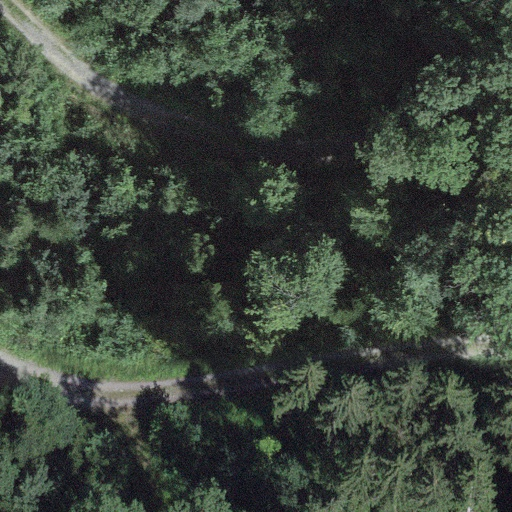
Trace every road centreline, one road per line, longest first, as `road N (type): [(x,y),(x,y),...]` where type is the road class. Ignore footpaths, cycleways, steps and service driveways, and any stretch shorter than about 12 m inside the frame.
road 1 (track): [(6,0),(81,77),(239,146),(360,149),(511,119)]
road 2 (track): [(0,351),(88,391),(511,339)]
